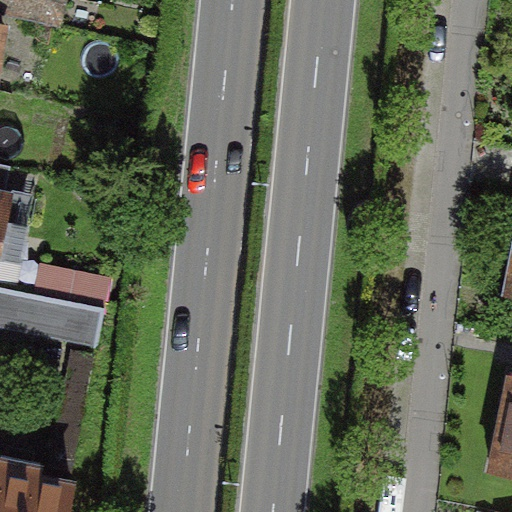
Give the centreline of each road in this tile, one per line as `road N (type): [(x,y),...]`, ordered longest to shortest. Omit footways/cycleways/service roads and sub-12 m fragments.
road 1 (primary): [(236,0),(184,511)]
road 2 (primary): [(275,511),(327,0)]
road 3 (residential): [(423,511),(471,0)]
